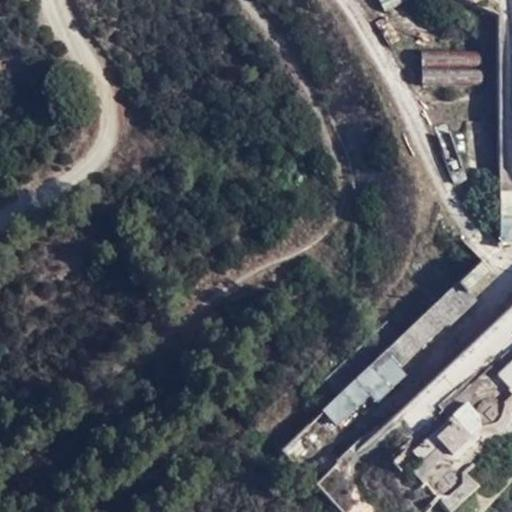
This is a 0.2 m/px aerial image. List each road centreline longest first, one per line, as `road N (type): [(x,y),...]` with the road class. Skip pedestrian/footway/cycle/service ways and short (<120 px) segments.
road 1 (track): [(247,0),(285,42),(342,152),(344,200),(329,227),(204,303),(0,463)]
road 2 (track): [(56,0),(103,93),(111,121),(107,150),(0,227)]
